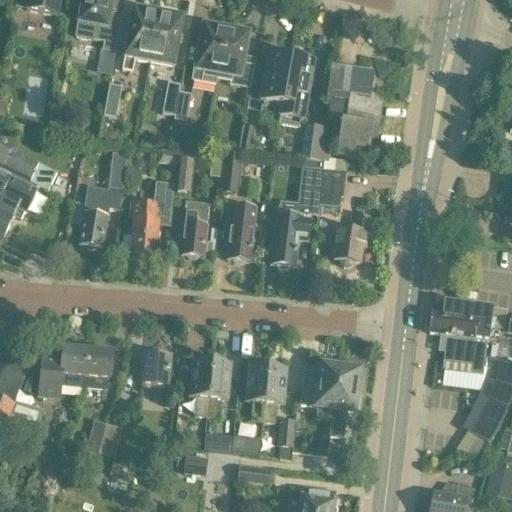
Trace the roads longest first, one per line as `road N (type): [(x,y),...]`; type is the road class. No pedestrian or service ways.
road 1 (residential): [(405,328),(0,295)]
road 2 (primary): [(405,328),(455,22)]
road 3 (primary): [(384,511),(405,328)]
